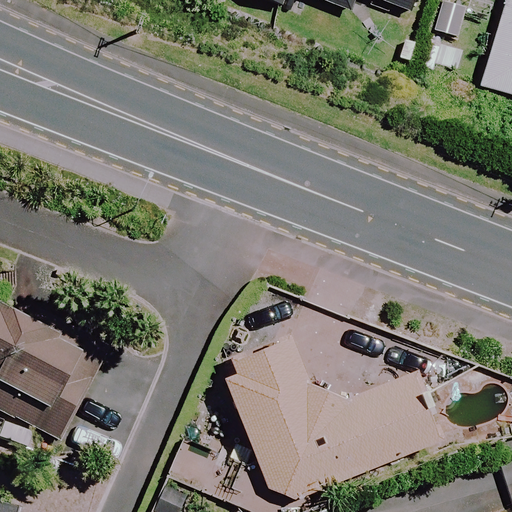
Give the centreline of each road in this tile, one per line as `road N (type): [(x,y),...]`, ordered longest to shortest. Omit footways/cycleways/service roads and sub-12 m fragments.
road 1 (residential): [(250,166),(187,288),(0,219)]
road 2 (secondary): [(250,166),(511,268)]
road 3 (secondary): [(0,58),(250,166)]
